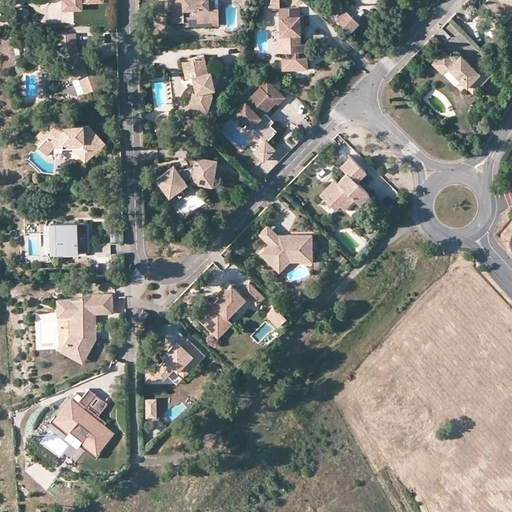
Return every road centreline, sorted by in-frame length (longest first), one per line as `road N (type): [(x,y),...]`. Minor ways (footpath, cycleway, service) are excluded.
road 1 (residential): [(355,99),(184,271),(153,274),(136,249),(129,0)]
road 2 (residential): [(448,0),(355,99)]
